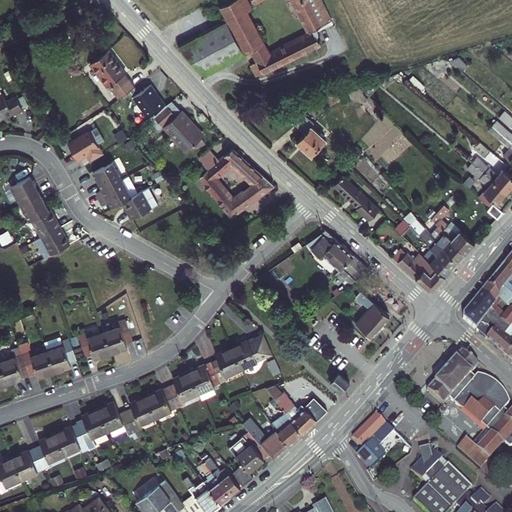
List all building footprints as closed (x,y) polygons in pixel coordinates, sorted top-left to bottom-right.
[(228,0),(218,6),(225,19),(242,53),(255,79),(323,45),(315,29),(334,19),(323,0),(228,0)] [(242,53),(225,19),(175,46),(207,78),(242,53)] [(134,77),(111,47),(91,63),(116,95),(121,91),(128,100),(133,97),(140,91),(131,80),(134,77)] [(166,102),(151,83),(133,97),(148,116),(166,102)] [(3,93),(0,94),(0,119),(14,112),(15,115),(25,109),(18,96),(7,101),(3,93)] [(171,130),(184,146),(192,140),(193,143),(202,140),(200,133),(202,131),(182,106),(177,110),(171,103),(153,118),(167,134),(171,130)] [(511,130),(511,129),(511,119),(503,112),(498,118),(511,130)] [(303,114),(294,124),(303,132),(296,140),(311,154),(324,139),(310,125),(313,122),(303,114)] [(89,128),(68,142),(83,165),(104,152),(89,128)] [(511,165),(511,149),(502,141),(497,146),(508,156),(505,160),(511,165)] [(262,173),(235,147),(222,159),(210,170),(200,178),(222,205),(234,195),(220,177),(232,166),(250,183),(262,173)] [(222,159),(212,147),(200,158),(210,170),(222,159)] [(486,162),(491,156),(482,148),(476,154),(486,162)] [(93,171),(103,188),(122,178),(113,160),(93,171)] [(478,163),(474,168),(478,172),(507,197),(511,191),(511,180),(503,173),(498,179),(478,163)] [(12,182),(22,199),(39,189),(30,172),(12,182)] [(499,207),(507,197),(478,172),(473,178),(489,192),(486,196),(499,207)] [(234,195),(222,205),(231,217),(275,184),(262,173),(250,183),(234,195)] [(123,199),(133,194),(125,176),(122,178),(103,188),(100,190),(109,206),(123,199)] [(374,208),(339,176),(332,183),(354,204),(352,206),(365,218),(374,208)] [(48,204),(39,189),(22,199),(30,214),(48,204)] [(152,206),(143,189),(133,194),(123,199),(132,216),(152,206)] [(30,214),(41,234),(59,224),(48,204),(30,214)] [(497,221),(502,215),(493,207),(488,213),(497,221)] [(419,218),(413,224),(423,234),(429,228),(419,218)] [(405,240),(415,230),(411,226),(408,223),(398,234),(405,240)] [(51,254),(70,245),(59,224),(41,234),(51,254)] [(411,226),(415,230),(442,257),(455,270),(462,261),(443,242),(429,228),(423,234),(413,224),(411,226)] [(326,227),(307,246),(349,288),(368,269),(326,227)] [(450,229),(446,233),(449,236),(468,255),(476,245),(462,233),(459,236),(450,229)] [(468,255),(449,236),(443,242),(462,261),(468,255)] [(291,245),(295,250),(302,246),(298,240),(291,245)] [(405,258),(414,249),(408,243),(392,261),(398,266),(405,258)] [(511,246),(479,286),(493,299),(502,307),(504,309),(510,303),(494,287),(506,273),(509,275),(511,271),(511,246)] [(442,257),(433,266),(447,279),(455,270),(442,257)] [(405,258),(398,266),(432,296),(447,279),(433,266),(423,258),(415,266),(405,258)] [(477,289),(473,293),(483,301),(481,303),(486,307),(493,299),(479,286),(477,289)] [(374,337),(392,318),(362,289),(354,297),(368,310),(357,321),(374,337)] [(501,329),(493,321),(495,319),(484,310),(486,307),(481,303),(483,301),(473,293),(453,316),(478,339),(489,327),(497,334),(501,329)] [(502,312),(495,319),(493,321),(501,329),(511,317),(504,309),(502,307),(499,310),(502,312)] [(104,331),(111,353),(126,348),(125,344),(132,341),(125,320),(117,322),(119,327),(104,331)] [(511,347),(504,340),(497,334),(489,327),(478,339),(494,353),(511,369),(511,347)] [(84,332),(76,334),(84,357),(91,355),(93,359),(111,353),(104,331),(85,337),(84,332)] [(263,332),(233,345),(242,366),(274,351),(267,336),(263,332)] [(61,343),(46,348),(53,371),(68,366),(67,361),(75,358),(68,337),(60,339),(61,343)] [(36,376),(53,371),(46,348),(32,353),(27,338),(16,342),(27,374),(35,372),(36,376)] [(12,353),(0,356),(0,365),(5,381),(27,374),(16,342),(10,344),(12,353)] [(227,374),(242,366),(233,345),(216,353),(218,357),(208,359),(218,380),(227,378),(227,374)] [(479,363),(461,347),(426,387),(444,403),(455,390),(470,373),(479,363)] [(273,374),(281,371),(274,356),(266,360),(273,374)] [(218,380),(208,359),(189,368),(199,389),(218,380)] [(182,398),(199,389),(189,368),(170,376),(172,381),(167,383),(177,406),(184,403),(182,398)] [(473,375),(470,373),(455,390),(466,399),(462,404),(487,427),(473,443),(467,437),(458,447),(482,469),(505,444),(510,448),(511,447),(511,409),(510,412),(505,409),(511,402),(509,398),(506,393),(503,389),(500,385),(494,381),(489,377),(483,374),(477,372),(473,375)] [(349,385),(339,374),(330,383),(340,394),(349,385)] [(177,406),(167,383),(144,394),(154,416),(177,406)] [(279,391),(276,387),(273,389),(294,415),(306,430),(318,420),(327,410),(314,397),(304,407),(299,411),(282,389),(279,391)] [(132,406),(125,409),(135,432),(142,428),(139,422),(154,416),(144,394),(130,401),(132,406)] [(113,398),(97,405),(108,428),(109,427),(113,434),(126,428),(129,434),(135,432),(125,409),(119,412),(113,398)] [(91,436),(108,428),(97,405),(81,413),(83,417),(76,420),(88,447),(95,445),(91,436)] [(272,458),(291,443),(279,428),(268,435),(252,414),(243,422),(254,436),(270,454),(272,458)] [(306,430),(294,415),(279,428),(291,443),(306,430)] [(394,433),(377,416),(355,439),(366,450),(359,457),(374,472),(388,458),(378,449),(394,433)] [(53,431),(63,455),(81,448),(82,450),(88,447),(76,420),(53,431)] [(63,455),(53,431),(38,438),(41,443),(36,445),(46,466),(50,464),(49,461),(63,455)] [(270,454),(254,436),(248,441),(242,434),(228,446),(242,463),(249,472),(270,454)] [(46,466),(36,445),(12,455),(21,477),(46,466)] [(473,486),(428,445),(418,448),(421,459),(409,472),(419,481),(422,478),(428,483),(414,499),(428,511),(445,511),(454,503),(462,510),(460,511),(504,511),(506,510),(496,500),(489,508),(481,501),(489,493),(481,485),(473,493),(470,490),(473,486)] [(167,448),(159,452),(162,459),(171,455),(167,448)] [(209,452),(203,457),(230,492),(240,485),(230,472),(229,470),(225,473),(209,452)] [(12,455),(0,459),(0,490),(1,493),(8,490),(6,484),(21,477),(12,455)] [(215,480),(209,485),(220,500),(230,492),(203,457),(199,459),(215,480)] [(242,463),(230,472),(240,485),(252,476),(249,472),(242,463)] [(190,511),(204,511),(220,500),(209,485),(204,479),(197,485),(188,474),(182,479),(189,488),(178,496),(190,511)] [(171,511),(183,504),(163,477),(133,498),(143,511),(148,511),(161,503),(167,511),(171,511)] [(81,501),(64,511),(110,511),(99,495),(84,505),(81,501)] [(331,511),(324,499),(316,504),(319,507),(310,511),(331,511)]
